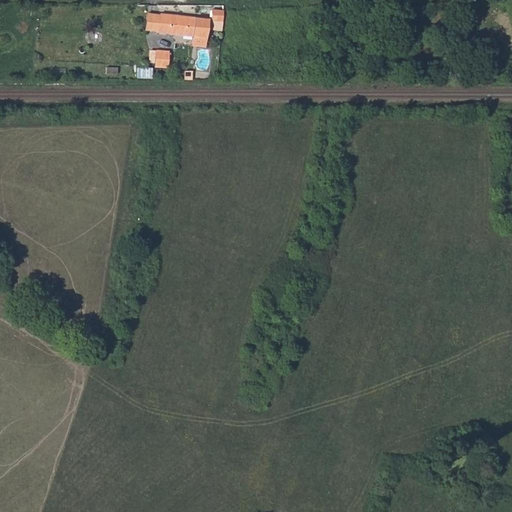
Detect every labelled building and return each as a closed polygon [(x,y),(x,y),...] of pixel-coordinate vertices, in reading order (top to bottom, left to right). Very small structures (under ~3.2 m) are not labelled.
[(209,29),(220,30),(222,9),(210,8),(209,29)] [(144,14),(143,29),(156,30),(158,15),(144,14)] [(206,18),(158,14),(158,15),(156,30),(156,31),(189,34),(188,45),(203,47),(206,18)] [(153,65),(167,66),(168,51),(148,50),(148,61),(153,61),(153,65)] [(191,71),(184,71),(183,79),(191,80),(191,71)]
